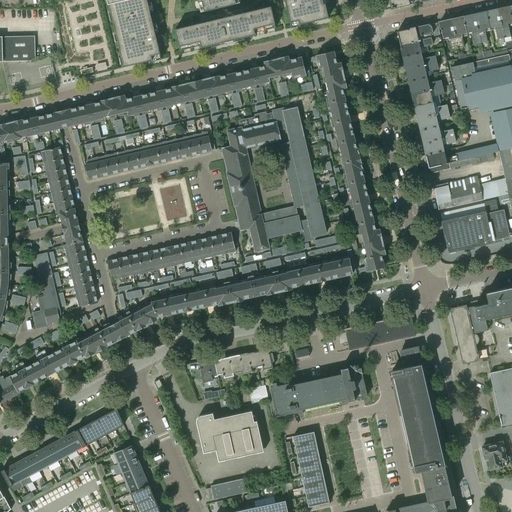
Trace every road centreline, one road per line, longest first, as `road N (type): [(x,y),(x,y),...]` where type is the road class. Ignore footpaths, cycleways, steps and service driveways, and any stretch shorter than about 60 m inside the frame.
road 1 (residential): [(57,97),(360,25)]
road 2 (residential): [(425,288),(360,25)]
road 3 (residential): [(135,364),(174,345),(308,315)]
road 4 (residential): [(478,511),(435,336)]
road 5 (residential): [(135,364),(193,511)]
road 6 (residential): [(0,439),(135,364)]
road 7 (residential): [(389,407),(411,497),(379,505)]
road 8 (residential): [(483,0),(360,25)]
road 9 (residential): [(98,255),(217,227)]
road 10 (residential): [(200,161),(81,189)]
road 11 (residential): [(308,315),(425,288)]
